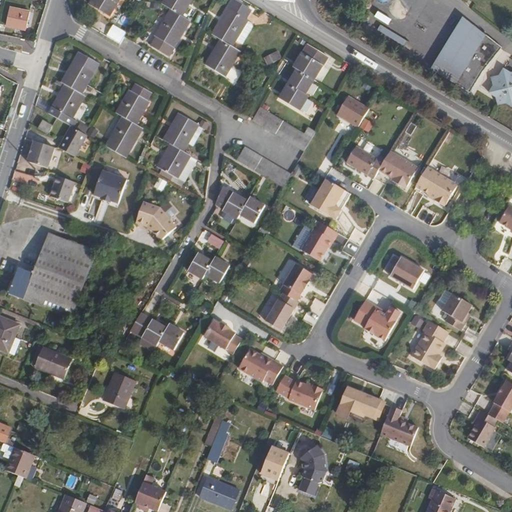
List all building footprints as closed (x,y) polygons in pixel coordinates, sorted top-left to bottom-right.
[(85,0),(104,11),(110,0),(85,0)] [(165,0),(163,3),(170,7),(154,35),(156,36),(150,45),(167,56),(174,46),(172,45),(179,33),(180,34),(189,19),(182,14),(189,2),(191,3),(192,0),(165,0)] [(223,21),(216,34),(222,38),(215,50),(214,50),(206,64),(225,76),(241,49),(235,46),(239,39),(250,19),(251,18),(249,17),(254,8),(240,0),(236,0),(224,21),(223,21)] [(9,9),(5,27),(25,31),(28,13),(9,9)] [(255,22),(250,19),(239,39),(246,43),(256,25),(255,22)] [(467,31),(458,26),(430,76),(465,98),(479,76),(497,52),(468,30),(467,31)] [(112,27),(108,38),(121,44),(126,33),(112,27)] [(289,82),(281,96),(302,108),(310,94),(308,92),(316,78),(329,55),(308,43),(295,65),(298,67),(289,82)] [(52,106),(49,112),(62,119),(68,123),(84,94),(77,90),(90,68),(95,60),(76,48),(71,57),(65,67),(66,69),(59,80),(65,83),(59,93),(60,94),(53,107),(52,106)] [(494,85),(489,93),(496,98),(497,106),(507,103),(511,106),(511,71),(511,72),(505,69),(500,76),(493,77),(494,85)] [(111,147),(126,156),(129,149),(129,148),(135,137),(137,136),(142,127),(135,123),(142,110),(144,110),(148,103),(146,102),(149,97),(134,88),(131,93),(128,92),(117,112),(123,115),(110,138),(115,141),(111,147)] [(348,97),(337,115),(358,128),(369,109),(348,97)] [(305,148),(317,126),(309,125),(305,131),(261,105),(254,118),(305,148)] [(189,142),(197,129),(197,127),(178,116),(165,139),(171,143),(158,166),(177,177),(191,154),(184,150),(189,142)] [(42,119),(38,127),(47,132),(52,124),(42,119)] [(369,134),(373,123),(365,120),(361,131),(369,134)] [(74,155),(87,133),(71,124),(58,146),(74,155)] [(202,131),(197,129),(189,142),(194,145),(202,131)] [(54,146),(34,140),(27,160),(48,167),(54,146)] [(263,174),(283,185),(291,172),(245,146),(237,158),(263,174)] [(356,147),(347,163),(374,179),(379,171),(385,161),(378,157),(377,160),(356,147)] [(385,161),(379,171),(394,180),(398,182),(397,184),(406,189),(407,187),(408,187),(419,169),(390,152),(385,161)] [(458,186),(428,168),(416,187),(437,199),(435,201),(444,207),(446,205),(458,186)] [(126,177),(101,169),(93,193),(101,196),(100,197),(110,200),(110,199),(118,201),(126,177)] [(19,174),(18,181),(30,184),(32,177),(19,174)] [(74,180),(57,174),(50,195),(67,200),(74,180)] [(350,194),(325,179),(310,204),(328,215),(329,214),(335,218),(350,194)] [(224,186),(216,205),(238,218),(240,214),(255,222),(265,204),(251,196),(248,201),(224,186)] [(143,200),(135,220),(145,223),(145,222),(147,223),(162,238),(176,224),(159,206),(143,200)] [(511,206),(510,206),(500,223),(511,230),(511,206)] [(318,221),(314,229),(301,251),(320,261),(327,248),(328,248),(333,241),(337,233),(318,221)] [(49,234),(32,278),(25,298),(23,304),(70,321),(96,251),(49,234)] [(220,247),(223,241),(213,236),(210,241),(220,247)] [(186,274),(202,282),(204,279),(218,287),(230,265),(216,257),(213,261),(199,253),(186,274)] [(400,261),(394,258),(384,273),(413,290),(424,271),(402,259),(400,261)] [(283,293),(296,302),(304,289),(305,289),(310,281),(309,281),(313,275),(296,264),(280,291),(283,293)] [(10,292),(25,298),(32,278),(17,272),(10,292)] [(8,298),(23,304),(25,298),(10,292),(8,298)] [(296,302),(283,293),(266,322),(281,331),(298,303),(296,302)] [(450,316),(446,323),(461,331),(469,318),(465,315),(471,305),(453,295),(443,312),(450,316)] [(382,314),(381,310),(366,301),(354,321),(366,327),(364,329),(385,341),(394,326),(393,326),(401,313),(391,307),(387,314),(386,316),(382,314)] [(166,328),(141,313),(129,335),(140,341),(154,349),(156,346),(170,354),(183,332),(169,324),(166,328)] [(0,317),(0,349),(8,353),(19,325),(0,317)] [(220,325),(214,321),(204,337),(234,354),(242,340),(235,336),(236,334),(230,330),(230,329),(221,323),(220,325)] [(449,333),(430,321),(423,332),(426,333),(412,357),(432,369),(432,368),(435,370),(441,361),(437,359),(439,356),(446,344),(443,343),(449,333)] [(154,349),(140,341),(135,349),(150,357),(154,349)] [(44,346),(35,368),(65,379),(73,358),(44,346)] [(274,363),(250,349),(239,368),(263,382),(264,379),(273,384),(283,366),(275,362),(274,363)] [(110,388),(105,402),(125,409),(136,380),(115,371),(109,387),(110,388)] [(296,382),(285,376),(276,391),(289,398),(289,399),(315,409),(322,391),(321,391),(322,389),(313,385),(312,387),(306,384),(296,381),(296,382)] [(495,404),(489,415),(497,420),(502,423),(509,412),(510,412),(511,409),(511,382),(507,380),(494,403),(495,404)] [(385,403),(348,388),(341,405),(364,414),(367,408),(373,410),(370,417),(378,420),(385,403)] [(403,411),(392,407),(380,434),(411,446),(419,428),(399,420),(403,411)] [(367,408),(364,414),(370,417),(373,410),(367,408)] [(489,415),(481,411),(477,418),(479,419),(476,425),(468,439),(484,448),(496,428),(493,426),(497,420),(489,415)] [(0,424),(0,440),(6,443),(12,429),(0,424)] [(219,430),(208,458),(217,462),(229,434),(219,430)] [(6,470),(15,474),(25,478),(34,454),(15,447),(6,470)] [(308,451),(296,488),(317,495),(329,458),(308,451)] [(349,464),(345,473),(356,477),(360,468),(349,464)] [(264,468),(254,494),(259,496),(259,498),(270,503),(282,475),(264,468)] [(208,477),(200,496),(232,510),(240,490),(208,477)] [(168,492),(145,483),(137,503),(160,511),(168,492)] [(434,499),(428,511),(451,511),(457,498),(434,489),(430,498),(434,499)] [(67,502),(63,500),(58,511),(82,511),(86,503),(70,496),(67,502)]
